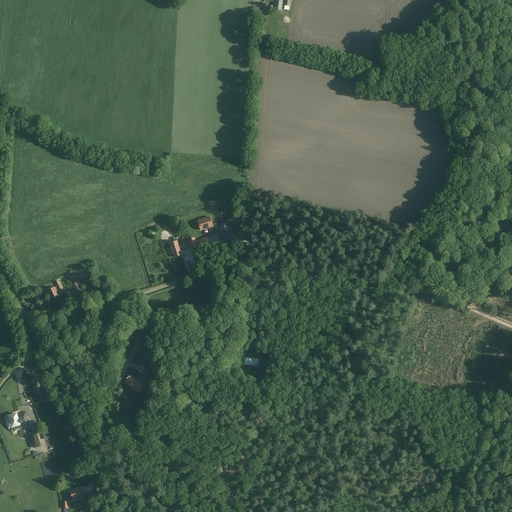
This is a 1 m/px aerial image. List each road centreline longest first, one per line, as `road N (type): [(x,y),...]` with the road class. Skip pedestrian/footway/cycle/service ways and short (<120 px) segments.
road 1 (unclassified): [(25,317),(239,270)]
road 2 (unclassified): [(151,491),(25,317)]
road 3 (track): [(411,291),(239,270)]
road 4 (track): [(115,440),(149,438),(232,511)]
